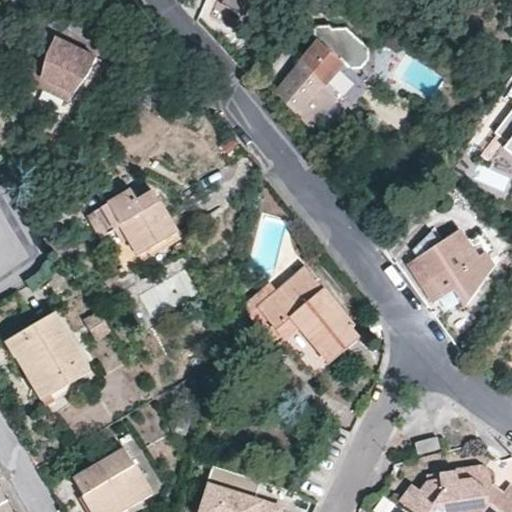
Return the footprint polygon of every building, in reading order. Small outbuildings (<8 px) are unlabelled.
[(223,0),(222,4),(246,15),(253,0),(254,0),(265,5),(267,0),(223,0)] [(319,28),(319,42),(342,63),(346,29),(333,30),(330,27),(319,28)] [(319,28),(312,28),(311,42),(319,42),(319,28)] [(366,49),(346,29),(342,63),(353,70),(360,69),(368,60),(366,49)] [(342,63),(319,42),(275,94),(307,127),(311,131),(324,116),(318,112),(325,104),(315,95),(342,63)] [(28,48),(11,44),(6,67),(22,72),(28,48)] [(89,81),(97,64),(53,44),(45,61),(44,65),(25,60),(22,72),(16,92),(18,98),(38,90),(40,94),(68,107),(89,81)] [(330,109),(325,104),(318,112),(324,116),(330,109)] [(511,107),(493,131),(504,140),(498,147),(511,157),(511,107)] [(114,230),(120,226),(128,239),(138,257),(177,233),(153,192),(137,201),(130,190),(93,212),(107,235),(114,230)] [(93,212),(86,216),(100,239),(107,235),(93,212)] [(120,226),(114,230),(123,243),(128,239),(120,226)] [(485,272),(459,230),(432,247),(407,263),(434,305),(459,288),(467,282),(485,272)] [(182,241),(177,233),(138,257),(142,263),(182,241)] [(282,325),(291,318),(299,326),(329,364),(359,338),(351,328),(354,325),(307,268),(277,292),(257,308),(275,330),(282,325)] [(272,286),(249,305),(247,312),(267,337),(275,330),(257,308),(277,292),(272,286)] [(17,361),(25,355),(50,398),(73,384),(90,374),(54,313),(6,341),(17,361)] [(95,342),(108,334),(97,313),(82,321),(95,342)] [(299,326),(291,318),(282,325),(289,333),(299,326)] [(25,355),(17,361),(45,409),(54,404),(50,398),(25,355)] [(441,449),(437,436),(416,441),(419,455),(441,449)] [(123,511),(151,495),(125,449),(74,480),(92,511),(123,511)] [(275,511),(252,504),(259,480),(212,465),(206,485),(209,486),(200,511),(275,511)] [(431,511),(433,510),(435,511),(483,511),(487,508),(487,495),(492,489),(490,477),(479,469),(454,475),(453,478),(437,481),(437,487),(423,490),(417,498),(408,492),(397,509),(401,511),(431,511)] [(511,511),(511,488),(509,486),(502,495),(502,496),(492,510),(487,508),(483,511),(511,511)] [(492,510),(502,496),(502,495),(492,489),(487,495),(487,508),(492,510)]
